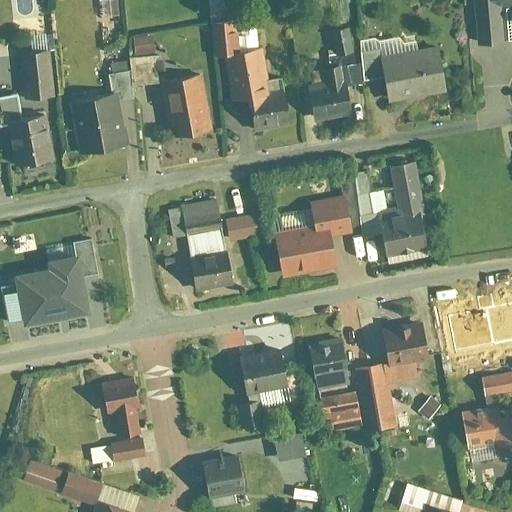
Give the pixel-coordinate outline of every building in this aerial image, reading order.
[(511,0),(474,0),(480,45),(480,46),(511,43),(511,46),(511,0)] [(20,12),(24,51),(53,48),(49,9),(20,12)] [(242,18),(210,24),(216,55),(226,53),(235,101),(251,98),(258,136),(293,129),(284,78),(274,80),(268,47),(248,50),(242,18)] [(24,51),(18,52),(24,101),(63,97),(58,48),(53,48),(24,51)] [(448,95),(439,48),(381,59),(379,51),(357,55),(363,83),(382,79),(387,106),(448,95)] [(132,70),(135,86),(161,82),(171,141),(212,134),(202,75),(169,81),(164,54),(130,60),(132,70)] [(323,67),(326,84),(310,87),(315,122),(354,116),(345,63),(323,67)] [(105,74),(109,98),(72,104),(80,154),(126,147),(120,102),(136,100),(135,86),(132,70),(105,74)] [(56,158),(47,113),(6,119),(14,167),(56,158)] [(389,165),(397,208),(360,215),(365,236),(381,233),(386,259),(431,249),(413,160),(389,165)] [(341,268),(334,233),(351,230),(345,198),(311,204),(315,225),(274,233),(283,279),(341,268)] [(173,239),(189,236),(189,234),(223,227),(217,200),(183,207),(184,210),(168,213),(173,239)] [(226,215),(228,236),(257,233),(255,212),(226,215)] [(11,278),(0,280),(0,326),(45,316),(43,309),(61,305),(57,287),(78,283),(72,257),(80,255),(73,221),(40,228),(49,268),(36,271),(34,260),(8,265),(11,278)] [(229,252),(190,259),(196,295),(236,288),(229,252)] [(511,305),(443,314),(452,355),(511,342),(511,305)] [(423,319),(384,327),(391,364),(417,359),(430,357),(423,319)] [(317,377),(321,397),(355,390),(345,338),(311,345),(317,377)] [(242,354),(249,393),(291,386),(284,346),(242,354)] [(420,376),(417,359),(391,364),(385,365),(389,382),(420,376)] [(389,382),(385,365),(357,371),(361,389),(368,424),(369,431),(397,426),(389,382)] [(511,370),(484,375),(487,393),(511,389),(511,370)] [(133,379),(102,385),(107,412),(114,411),(119,436),(139,433),(134,407),(138,406),(133,379)] [(328,432),(368,424),(361,389),(355,390),(321,397),(328,432)] [(420,410),(430,418),(443,403),(433,394),(420,410)] [(266,423),(262,400),(239,404),(244,427),(266,423)] [(464,409),(471,444),(495,442),(511,449),(511,448),(511,406),(499,403),(464,409)] [(276,436),(280,460),(307,455),(303,431),(276,436)] [(144,454),(141,440),(112,446),(115,460),(144,454)] [(241,454),(204,461),(211,497),(248,490),(241,454)] [(26,478),(57,487),(63,466),(32,457),(26,478)] [(62,494),(98,504),(99,499),(105,479),(69,469),(62,494)] [(140,511),(99,499),(98,504),(95,511),(140,511)] [(460,511),(426,501),(422,511),(460,511)]
